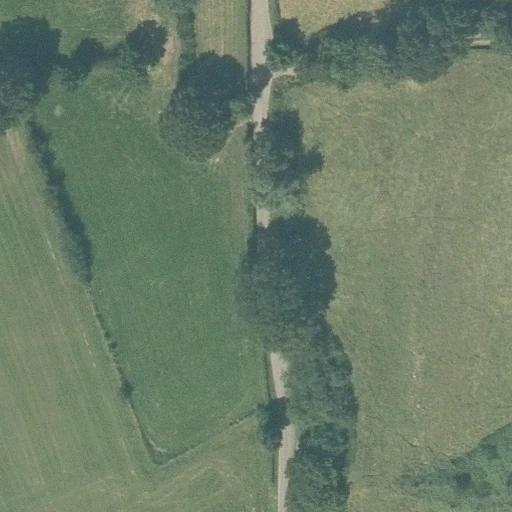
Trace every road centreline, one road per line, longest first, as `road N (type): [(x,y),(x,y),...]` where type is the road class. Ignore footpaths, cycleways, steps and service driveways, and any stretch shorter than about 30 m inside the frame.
road 1 (unclassified): [(284,511),(285,402),(263,268),(258,69)]
road 2 (track): [(285,67),(486,0)]
